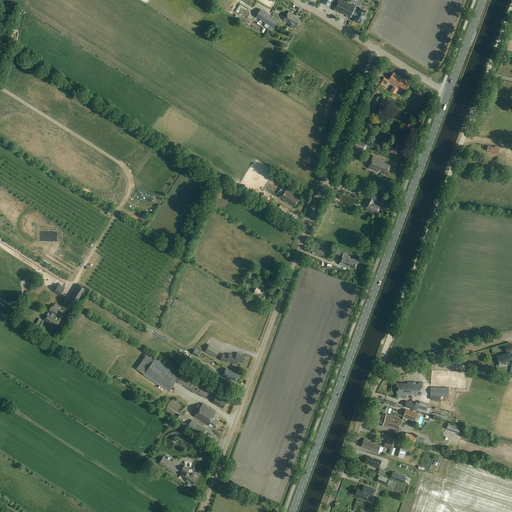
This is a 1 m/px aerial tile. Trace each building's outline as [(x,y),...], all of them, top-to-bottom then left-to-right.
[(344,14),(344,13),(347,14),(346,16),(349,18),(350,18),(350,17),(351,16),(354,18),(354,19),(353,20),(354,20),(360,23),(360,24),(360,23),(362,19),(363,19),(364,16),(366,12),(367,11),(366,11),(360,8),(359,8),(358,9),(358,10),(355,8),(356,6),(354,5),(348,3),(342,0),(338,0),(333,10),(343,15),(344,14)] [(270,25),(273,27),(278,20),(261,9),(256,17),(266,23),(270,25)] [(290,22),(292,23),(290,26),(294,29),(296,26),(300,20),(294,17),(295,16),(288,12),(283,20),(289,23),(290,22)] [(410,84),(400,79),(401,77),(393,72),(389,80),(384,77),(382,80),(387,83),(389,80),(406,90),(410,84)] [(374,94),(369,105),(375,108),(381,98),(374,94)] [(407,109),(415,113),(419,104),(411,100),(407,109)] [(406,118),(401,121),(404,127),(410,124),(406,118)] [(357,140),(354,148),(364,151),(367,144),(357,140)] [(489,153),(499,154),(500,147),(495,146),(495,147),(488,146),(487,151),(489,151),(489,153)] [(379,170),(387,173),(390,165),(384,162),(385,161),(373,156),(368,168),(378,172),(379,170)] [(346,186),(348,181),(341,178),(339,183),(346,186)] [(287,201),(295,206),(300,198),(285,188),(279,197),(286,202),(287,201)] [(365,204),(367,205),(365,208),(377,213),(380,206),(372,202),(373,199),(377,201),(380,195),(371,191),(368,198),(369,198),(368,200),(367,200),(365,204)] [(263,193),(259,199),(262,201),(264,198),(267,200),(268,201),(270,198),(263,193)] [(279,207),(277,209),(289,218),(292,214),(280,205),(279,207)] [(334,253),(340,256),(342,250),(336,248),(334,253)] [(349,266),(355,268),(358,260),(350,257),(350,256),(343,253),(339,264),(349,268),(349,266)] [(264,276),(262,279),(265,280),(264,281),(270,285),(271,283),(270,282),(271,280),(264,276)] [(38,282),(34,289),(38,291),(42,285),(38,282)] [(59,284),(55,290),(54,292),(60,295),(65,288),(59,284)] [(257,287),(252,294),(257,297),(258,297),(259,297),(258,298),(262,300),(263,300),(266,295),(264,294),(265,292),(263,291),(262,292),(260,291),(261,289),(257,287)] [(57,326),(59,322),(52,317),(53,316),(52,315),(53,312),(56,314),(58,310),(56,308),(57,306),(55,305),(54,307),(51,306),(49,310),(51,311),(50,314),(48,312),(43,320),(49,323),(54,326),(55,325),(57,326)] [(502,364),(504,370),(509,369),(507,363),(510,362),(509,359),(511,358),(511,354),(511,353),(510,353),(510,351),(511,350),(511,344),(505,346),(507,354),(499,356),(497,357),(499,365),(502,364)] [(209,345),(205,352),(215,358),(220,351),(209,345)] [(244,357),(239,355),(240,354),(237,353),(236,356),(229,354),(228,356),(223,354),(220,360),(226,362),(227,361),(236,364),(237,361),(242,363),(244,357)] [(181,375),(155,357),(144,374),(144,375),(169,392),(181,375)] [(230,378),(235,381),(237,375),(233,373),(233,372),(226,369),(222,376),(230,379),(230,378)] [(202,387),(182,373),(177,381),(197,395),(198,393),(205,399),(210,391),(203,386),(202,387)] [(397,383),(397,393),(403,393),(403,394),(403,396),(405,396),(405,394),(406,395),(410,395),(411,382),(407,382),(407,384),(397,383)] [(416,383),(411,382),(410,395),(422,395),(422,383),(419,383),(419,384),(416,384),(416,383)] [(430,387),(430,396),(434,396),(434,400),(440,401),(441,396),(449,396),(449,388),(430,387)] [(218,405),(222,408),(227,401),(217,395),(213,402),(218,406),(218,405)] [(419,403),(417,410),(426,413),(429,404),(420,401),(419,403)] [(211,425),(215,428),(219,421),(213,417),(216,412),(202,404),(194,416),(210,426),(211,425)] [(403,417),(415,420),(418,413),(406,409),(403,417)] [(377,422),(383,424),(383,425),(382,426),(386,427),(387,426),(389,419),(388,419),(390,415),(389,415),(386,414),(385,417),(379,415),(377,422)] [(403,419),(390,415),(388,419),(389,419),(387,426),(386,427),(399,431),(403,419)] [(187,427),(202,436),(206,429),(192,420),(187,427)] [(458,434),(459,432),(461,427),(448,423),(446,428),(446,429),(458,434)] [(404,439),(414,443),(417,436),(406,433),(404,439)] [(368,442),(369,440),(364,439),(363,441),(361,446),(366,448),(365,449),(378,453),(380,446),(368,442)] [(385,441),(383,447),(390,449),(392,443),(385,441)] [(399,444),(397,453),(400,454),(399,456),(402,458),(406,446),(399,444)] [(159,464),(172,472),(176,465),(163,456),(159,464)] [(373,459),(371,458),(366,456),(364,463),(369,465),(372,466),(371,466),(378,469),(381,461),(373,458),(373,459)] [(183,479),(193,485),(197,478),(188,472),(189,469),(184,466),(181,471),(186,474),(183,479)] [(393,472),(391,478),(404,483),(406,477),(393,472)] [(379,475),(376,482),(385,485),(387,478),(379,475)] [(358,487),(354,495),(358,497),(358,498),(366,501),(368,494),(373,496),(376,490),(363,485),(362,489),(358,487)]
